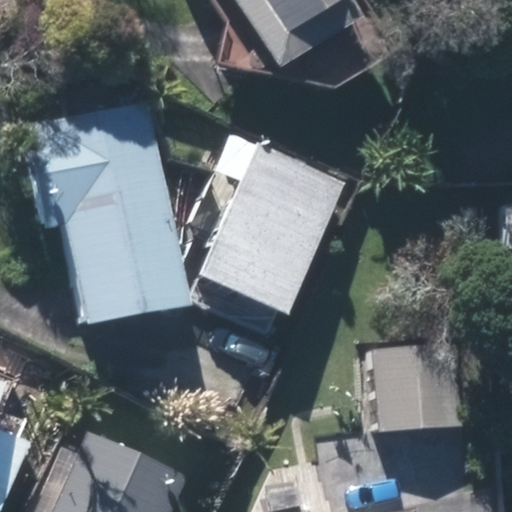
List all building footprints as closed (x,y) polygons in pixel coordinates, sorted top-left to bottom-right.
[(340,7),(336,0),(222,0),(254,55),(340,7)] [(169,289),(132,96),(29,115),(32,217),(77,306),(169,289)] [(338,179),(249,134),(184,260),(273,306),(338,179)] [(451,342),(370,343),(372,422),(453,420),(451,342)] [(152,511),(176,461),(87,420),(44,511),(152,511)]
